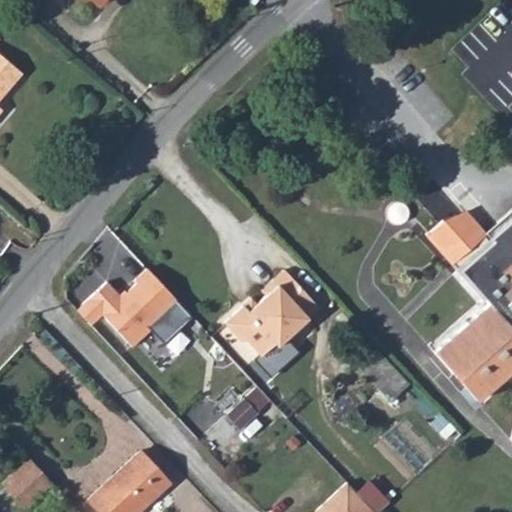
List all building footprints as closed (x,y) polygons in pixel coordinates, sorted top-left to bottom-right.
[(0,110),(1,110),(0,109),(0,98),(21,74),(0,55),(0,110)] [(465,211),(428,233),(450,262),(485,234),(465,211)] [(511,221),(511,220),(491,237),(493,240),(464,265),(460,270),(464,275),(463,276),(488,304),(433,352),(476,400),(511,369),(511,221)] [(101,314),(131,346),(178,302),(147,268),(134,280),(137,283),(121,298),(106,281),(87,299),(101,314)] [(307,318),(298,308),(309,298),(284,270),(261,290),(265,295),(248,311),(243,305),(224,322),(239,340),(246,340),(259,356),(274,343),(280,343),(307,318)] [(307,318),(318,308),(309,298),(298,308),(307,318)] [(101,314),(87,299),(79,306),(93,321),(101,314)] [(355,368),(387,401),(406,383),(373,350),(355,368)] [(231,385),(213,402),(226,417),(245,400),(231,385)] [(137,511),(169,483),(139,451),(87,499),(98,511),(137,511)] [(52,484),(28,458),(2,483),(25,509),(52,484)] [(373,511),(346,482),(314,511),(373,511)]
